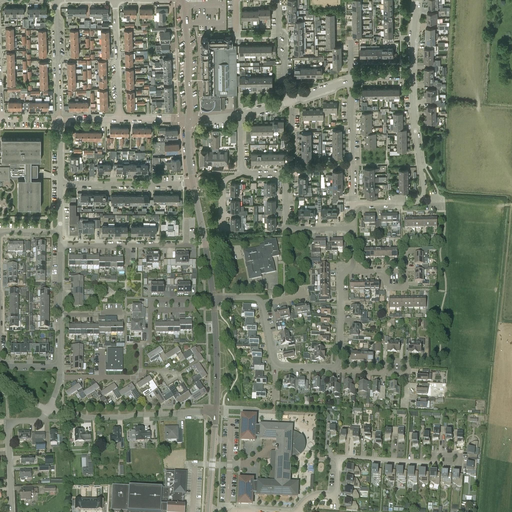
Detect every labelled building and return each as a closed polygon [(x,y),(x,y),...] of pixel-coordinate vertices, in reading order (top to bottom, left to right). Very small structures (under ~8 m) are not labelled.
[(167,8),(156,9),(156,12),(158,12),(159,23),(165,23),(165,15),(167,15),(167,8)] [(120,12),(120,16),(123,17),(126,17),(126,21),(129,21),(129,17),(129,9),(123,9),(123,12),(120,12)] [(169,32),(159,32),(160,43),(161,43),(168,42),(169,42),(169,32)] [(201,107),(201,108),(202,109),(203,109),(204,110),(205,110),(206,110),(207,110),(208,110),(209,110),(210,110),(211,109),(211,110),(219,110),(221,110),(221,97),(218,97),(218,95),(233,95),(235,95),(237,95),(237,92),(236,63),(236,46),(233,46),(233,39),(231,39),(231,38),(224,38),(209,38),(201,38),(201,46),(202,46),(202,51),(201,51),(201,57),(202,57),(202,77),(204,76),(204,88),(203,88),(204,95),(205,95),(205,97),(202,99),(202,98),(202,99),(201,99),(201,100),(201,101),(201,102),(201,103),(201,104),(201,105),(202,105),(202,106),(201,107)] [(161,45),(155,45),(156,53),(162,53),(162,51),(169,51),(169,44),(168,44),(168,42),(161,43),(161,45)] [(272,46),(266,46),(266,54),(272,54),(276,54),(275,46),(272,46)] [(428,49),(424,49),(424,56),(433,56),(433,52),(436,52),(436,46),(428,46),(428,49)] [(159,62),(154,62),(154,65),(162,64),(170,64),(170,58),(165,58),(165,55),(162,55),(162,58),(159,58),(159,62)] [(433,56),(424,56),(424,63),(430,63),(430,66),(431,66),(437,66),(437,60),(433,60),(433,56)] [(431,69),(424,69),(424,76),(433,76),(433,72),(437,72),(437,68),(437,66),(431,66),(431,69)] [(433,76),(424,76),(424,83),(431,83),(431,86),(440,86),(441,86),(441,82),(437,82),(437,80),(433,80),(433,76)] [(425,93),(424,93),(424,95),(438,94),(438,89),(440,89),(440,86),(431,86),(431,89),(426,89),(426,92),(425,93)] [(438,94),(424,95),(424,96),(426,96),(426,97),(426,100),(431,100),(431,103),(441,103),(441,100),(438,100),(438,94)] [(15,102),(14,110),(21,110),(21,105),(25,105),(25,102),(21,102),(15,102)] [(25,102),(25,105),(29,105),(28,110),(35,110),(35,102),(29,102),(25,102)] [(426,110),(425,110),(425,112),(436,112),(437,112),(439,112),(439,107),(439,106),(441,106),(441,103),(431,103),(431,106),(427,106),(427,109),(426,110)] [(426,121),(425,121),(425,123),(427,123),(431,123),(431,126),(438,125),(438,120),(439,120),(439,117),(436,117),(427,117),(427,120),(426,121)] [(165,127),(158,128),(159,133),(165,133),(165,137),(160,137),(160,141),(168,141),(168,137),(177,137),(177,129),(165,129),(165,127)] [(212,165),(212,171),(219,171),(222,171),(222,165),(227,165),(227,152),(218,152),(218,148),(219,148),(219,135),(218,135),(218,131),(213,131),(212,152),(212,165)] [(72,132),(72,136),(75,136),(75,140),(79,140),(79,143),(82,143),(82,140),(82,132),(75,132),(72,132)] [(0,155),(0,164),(9,165),(9,177),(24,177),(24,179),(18,179),(18,180),(20,180),(19,185),(18,185),(18,193),(19,193),(20,199),(19,204),(18,204),(18,209),(40,209),(40,204),(38,204),(38,199),(38,193),(40,193),(40,185),(38,185),(38,180),(40,180),(40,179),(31,179),(31,176),(37,176),(37,164),(31,164),(31,161),(40,161),(38,161),(38,155),(40,155),(40,139),(36,139),(36,140),(30,141),(25,140),(25,139),(16,139),(16,140),(11,141),(6,140),(6,139),(1,139),(1,156),(0,155)] [(153,142),(153,146),(159,146),(160,153),(165,153),(178,152),(178,143),(165,144),(165,141),(153,142)] [(397,151),(390,151),(390,155),(399,155),(399,151),(409,151),(409,149),(407,149),(406,146),(406,145),(397,146),(397,151)] [(201,151),(201,165),(208,165),(212,165),(212,152),(208,152),(208,151),(201,151)] [(171,162),(166,162),(166,165),(166,170),(172,169),(172,170),(180,169),(179,160),(179,159),(171,160),(171,162)] [(141,164),(141,173),(147,173),(147,170),(151,170),(151,162),(145,162),(145,164),(141,164)] [(0,179),(9,180),(9,177),(9,165),(0,164),(0,179)] [(298,176),(298,182),(307,182),(307,176),(311,176),(311,173),(305,173),(305,176),(298,176)] [(298,187),(298,193),(304,193),(305,193),(305,196),(312,196),(312,195),(312,193),(311,193),(311,187),(307,187),(298,187)] [(344,187),(328,188),(328,190),(333,190),(333,193),(332,193),(332,196),(338,196),(338,193),(342,193),(342,190),(344,189),(344,187)] [(267,188),(264,188),(264,197),(270,197),(270,194),(275,194),(275,188),(267,188)] [(239,189),(230,189),(230,195),(236,194),(236,197),(242,197),(242,194),(239,194),(239,189)] [(378,190),(363,190),(363,192),(364,192),(364,196),(367,196),(367,199),(377,199),(376,196),(374,196),(374,192),(378,192),(378,190)] [(77,196),(77,205),(81,205),(81,203),(87,203),(87,199),(87,195),(81,195),(81,196),(77,196)] [(151,199),(151,205),(153,205),(153,203),(159,203),(159,195),(153,195),(153,199),(151,199)] [(172,195),(172,203),(177,203),(177,206),(181,206),(181,200),(178,200),(178,195),(172,195)] [(142,199),(142,204),(148,204),(148,206),(150,206),(150,205),(151,205),(151,199),(148,199),(148,196),(142,196),(142,199)] [(236,200),(231,200),(231,206),(239,206),(239,200),(242,200),(242,197),(236,197),(236,200)] [(270,197),(264,197),(264,200),(267,200),(267,205),(270,205),(276,205),(276,200),(270,200),(270,197)] [(321,200),(318,200),(318,201),(318,204),(318,211),(321,211),(321,217),(326,217),(326,209),(321,209),(321,205),(321,204),(321,200)] [(69,204),(69,235),(78,235),(78,232),(78,228),(78,222),(78,219),(78,214),(76,214),(76,204),(69,204)] [(315,209),(309,209),(310,218),(315,217),(315,211),(318,211),(318,204),(315,204),(315,205),(315,209)] [(337,208),(332,208),(332,217),(337,217),(337,210),(340,210),(340,204),(337,204),(337,208)] [(267,205),(264,205),(264,211),(264,214),(270,214),(270,211),(275,211),(276,211),(276,205),(270,205),(267,205)] [(239,206),(231,206),(231,212),(236,211),(236,214),(245,214),(247,214),(247,210),(244,210),(243,206),(239,206)] [(236,217),(231,217),(231,223),(239,223),(242,223),(243,221),(243,219),(242,217),(246,217),(245,214),(236,214),(236,217)] [(264,214),(262,214),(262,217),(264,217),(264,223),(267,222),(270,222),(276,222),(276,217),(270,217),(270,214),(264,214)] [(375,215),(369,216),(370,224),(370,227),(375,227),(375,228),(378,228),(378,222),(375,222),(375,215)] [(381,222),(378,222),(378,228),(381,228),(381,224),(386,224),(386,215),(381,215),(381,222)] [(397,215),(392,215),(392,224),(392,226),(397,226),(397,228),(400,228),(400,222),(397,222),(397,215)] [(364,222),(361,222),(361,229),(364,229),(364,224),(370,224),(369,216),(364,216),(364,222)] [(78,219),(78,222),(78,228),(82,228),(82,232),(85,232),(85,233),(88,233),(88,222),(88,219),(78,219)] [(88,222),(88,233),(90,233),(90,232),(94,232),(94,228),(96,228),(96,219),(93,219),(93,222),(88,222)] [(161,224),(161,230),(166,230),(166,235),(178,235),(178,224),(174,224),(174,219),(166,219),(166,224),(161,224)] [(267,228),(265,228),(265,231),(270,231),(270,228),(276,228),(276,222),(270,222),(267,222),(267,228)] [(239,223),(231,223),(231,229),(236,228),(236,231),(244,231),(244,228),(243,227),(243,226),(243,223),(242,223),(239,223)] [(332,244),(329,244),(329,252),(337,252),(337,249),(337,240),(337,238),(335,238),(335,240),(332,240),(332,244)] [(339,238),(337,238),(337,240),(337,249),(343,249),(343,251),(346,252),(346,244),(343,244),(343,240),(339,240),(339,238)] [(315,246),(312,246),(312,252),(315,252),(315,253),(320,253),(320,249),(320,246),(320,239),(318,239),(318,240),(314,240),(315,246)] [(322,239),(320,239),(320,246),(320,249),(326,249),(326,252),(329,252),(329,244),(326,244),(326,240),(322,240),(322,239)] [(246,253),(244,254),(246,263),(247,268),(249,278),(251,277),(252,279),(261,277),(261,275),(275,272),(272,260),(271,260),(271,258),(272,258),(279,256),(278,253),(279,253),(278,252),(278,251),(276,242),(274,242),(273,240),(264,242),(263,242),(264,245),(259,246),(260,248),(255,249),(246,251),(246,253)] [(17,243),(17,253),(22,253),(22,254),(26,254),(26,252),(26,249),(26,247),(22,247),(22,243),(17,243)] [(422,254),(414,254),(415,259),(423,259),(428,259),(428,251),(428,247),(425,247),(422,248),(422,251),(422,254)] [(170,260),(170,267),(181,267),(181,254),(180,254),(177,254),(175,254),(175,260),(170,260)] [(181,254),(181,267),(192,267),(192,260),(188,260),(188,254),(181,254)] [(423,259),(415,259),(415,265),(422,265),(422,268),(428,268),(428,259),(423,259)] [(328,262),(318,262),(318,265),(320,265),(320,271),(329,271),(329,265),(328,265),(328,262)] [(422,271),(415,271),(415,276),(420,276),(423,276),(426,276),(426,271),(428,271),(428,270),(432,270),(432,268),(428,268),(422,268),(422,271)] [(420,276),(415,276),(415,282),(422,282),(422,285),(428,285),(428,282),(423,282),(423,276),(420,276)] [(34,283),(34,287),(41,287),(41,283),(45,283),(46,282),(45,281),(45,278),(35,278),(35,283),(34,283)] [(375,281),(370,281),(370,289),(370,290),(375,290),(376,296),(379,296),(379,281),(375,281)] [(148,282),(148,285),(151,285),(151,294),(157,294),(157,282),(148,282)] [(353,282),(350,282),(350,291),(354,290),(359,290),(359,285),(359,282),(353,282)] [(9,291),(9,297),(18,297),(18,294),(20,294),(20,288),(14,288),(14,291),(9,291)] [(38,288),(38,291),(40,291),(40,297),(48,297),(48,291),(44,291),(44,288),(38,288)] [(319,295),(319,296),(319,301),(326,301),(326,298),(329,298),(329,292),(320,292),(320,295),(319,295)] [(306,304),(300,305),(302,315),(307,314),(307,317),(311,316),(310,309),(309,304),(306,305),(306,304)] [(132,305),(132,314),(133,314),(134,314),(145,314),(145,308),(143,308),(143,305),(132,305)] [(243,305),(242,314),(244,314),(244,318),(245,318),(254,318),(254,312),(250,312),(250,305),(243,305)] [(295,312),(292,312),(292,314),(293,320),(297,319),(297,316),(302,315),(300,305),(294,306),(295,312)] [(288,307),(282,308),(284,319),(290,318),(290,320),(293,320),(292,314),(289,315),(288,307)] [(277,311),(274,311),(275,317),(276,323),(282,322),(281,319),(284,319),(282,308),(277,309),(277,311)] [(353,312),(353,317),(360,317),(360,322),(361,322),(367,322),(372,322),(372,320),(368,319),(367,319),(367,312),(359,312),(353,312)] [(254,318),(245,318),(245,328),(247,328),(247,331),(248,331),(255,332),(256,332),(257,325),(253,325),(254,318)] [(9,329),(9,331),(20,331),(20,322),(18,322),(9,322),(9,329)] [(40,322),(40,331),(47,331),(47,329),(48,329),(48,322),(40,322)] [(131,322),(131,332),(133,332),(141,332),(141,329),(145,329),(145,322),(133,322),(131,322)] [(318,323),(318,327),(321,327),(320,332),(330,333),(330,327),(323,327),(323,324),(321,324),(318,323)] [(286,333),(279,334),(280,340),(290,338),(289,332),(292,332),(291,329),(286,330),(286,333)] [(245,340),(245,344),(259,345),(259,339),(255,338),(255,332),(256,332),(255,332),(248,331),(247,331),(248,331),(247,341),(245,340)] [(290,338),(280,340),(281,345),(288,344),(289,347),(295,346),(294,343),(293,337),(290,338)] [(385,337),(385,344),(388,344),(387,351),(390,351),(390,352),(393,352),(394,341),(391,341),(391,338),(388,338),(388,337),(385,337)] [(394,341),(393,352),(397,352),(397,351),(399,352),(400,345),(403,345),(403,339),(399,339),(399,342),(394,341)] [(407,339),(406,345),(409,345),(409,352),(412,352),(412,353),(415,353),(415,342),(409,342),(409,339),(407,339)] [(415,342),(415,353),(418,353),(418,352),(421,353),(421,346),(424,346),(424,340),(419,340),(419,343),(415,342)] [(10,346),(10,354),(13,354),(13,355),(20,355),(20,346),(16,346),(16,341),(13,341),(13,346),(10,346)] [(20,346),(20,355),(24,355),(27,355),(27,354),(29,354),(29,341),(24,341),(24,346),(20,346)] [(29,341),(29,354),(32,354),(32,355),(39,355),(39,346),(35,346),(35,341),(29,341)] [(39,346),(39,355),(43,355),(45,355),(45,354),(48,354),(48,341),(42,341),(39,341),(39,346)] [(243,344),(242,348),(250,348),(250,354),(252,354),(252,358),(253,358),(260,358),(261,358),(262,352),(258,352),(259,345),(245,344),(243,344)] [(312,344),(311,350),(314,350),(314,354),(325,354),(325,351),(324,351),(324,348),(317,348),(318,344),(312,344)] [(159,347),(146,355),(151,362),(159,357),(162,363),(167,360),(164,355),(159,347)] [(177,347),(164,355),(167,360),(170,358),(172,360),(177,357),(180,363),(185,360),(182,355),(177,347)] [(195,347),(182,355),(185,360),(193,355),(198,363),(203,360),(199,354),(202,352),(199,347),(196,349),(195,347)] [(288,351),(282,352),(284,359),(294,357),(293,353),(296,352),(295,347),(288,348),(288,351)] [(106,368),(106,371),(122,371),(122,350),(107,350),(107,368),(106,368)] [(250,367),(250,371),(254,371),(255,371),(263,371),(264,372),(264,365),(260,365),(260,358),(261,358),(260,358),(253,358),(252,358),(253,358),(252,367),(250,367)] [(199,374),(190,379),(194,384),(199,381),(206,376),(198,363),(193,366),(199,374)] [(70,367),(70,370),(77,370),(77,373),(83,373),(83,364),(73,364),(73,367),(70,367)] [(417,373),(417,380),(428,381),(428,374),(429,374),(429,370),(423,370),(423,374),(417,373)] [(250,371),(254,371),(255,371),(255,381),(257,381),(257,384),(262,384),(262,385),(266,385),(266,378),(263,378),(263,371),(264,372),(263,371),(255,371),(254,371),(250,371)] [(138,383),(136,385),(139,389),(146,385),(147,386),(148,386),(150,389),(148,391),(150,394),(152,392),(157,389),(149,377),(138,383)] [(283,382),(283,386),(287,386),(287,389),(294,389),(295,378),(293,378),(284,377),(284,382),(283,382)] [(296,383),(295,389),(297,389),(299,390),(305,390),(308,390),(308,381),(305,381),(305,379),(304,379),(304,378),(301,378),(301,379),(299,379),(299,383),(296,383)] [(313,379),(313,389),(319,389),(319,393),(325,393),(325,384),(322,384),(322,383),(320,382),(320,379),(313,379)] [(329,379),(329,389),(333,389),(333,393),(333,395),(335,398),(339,398),(339,393),(339,387),(336,387),(336,380),(329,379)] [(193,395),(191,397),(193,402),(206,394),(199,381),(194,384),(197,390),(192,394),(193,395)] [(344,381),(344,391),(348,391),(348,395),(354,395),(354,389),(354,387),(353,387),(351,388),(351,381),(344,381)] [(359,382),(359,392),(366,393),(365,405),(369,405),(370,390),(367,390),(367,382),(359,382)] [(373,391),(373,394),(379,394),(379,396),(378,396),(378,400),(385,400),(385,387),(380,387),(380,383),(373,382),(373,389),(373,391)] [(388,383),(388,391),(391,391),(391,395),(400,395),(400,388),(396,388),(397,383),(388,383)] [(78,384),(65,392),(68,397),(76,392),(82,400),(86,397),(83,392),(78,384)] [(83,392),(86,397),(88,400),(92,398),(90,396),(95,393),(102,404),(104,402),(106,401),(104,397),(101,392),(96,384),(83,392)] [(113,384),(101,392),(104,397),(112,392),(117,400),(122,397),(119,392),(113,384)] [(131,384),(119,392),(122,397),(130,392),(135,400),(137,403),(141,400),(131,384)] [(254,384),(253,394),(256,394),(256,398),(266,398),(266,391),(265,391),(262,391),(262,385),(262,384),(257,384),(254,384)] [(417,387),(416,394),(427,395),(427,388),(429,388),(429,385),(423,385),(423,388),(417,387)] [(173,386),(168,389),(170,392),(173,397),(178,405),(191,397),(188,392),(181,396),(180,395),(179,396),(173,386)] [(157,389),(152,392),(160,405),(173,397),(170,392),(162,397),(157,389)] [(415,404),(415,407),(416,407),(416,408),(426,409),(429,409),(430,402),(428,402),(428,399),(421,399),(421,401),(417,401),(416,401),(416,404),(415,404)] [(240,479),(239,504),(252,505),(252,494),(257,494),(257,495),(297,497),(298,484),(289,484),(290,459),(293,458),(295,458),(296,458),(297,457),(298,457),(299,456),(301,455),(301,454),(302,453),(303,452),(303,451),(304,449),(304,448),(304,446),(304,445),(304,443),(304,441),(302,438),(301,437),(300,435),(298,434),(296,433),(295,433),(294,432),(293,432),(291,432),(292,427),(260,426),(260,427),(255,426),(256,416),(242,415),(241,440),(255,441),(255,438),(260,438),(260,439),(278,440),(277,450),(276,450),(275,452),(272,451),(271,483),(258,482),(258,483),(253,482),(253,480),(240,479)] [(327,424),(327,432),(330,432),(330,433),(331,433),(330,437),(331,438),(331,437),(332,437),(333,437),(334,437),(335,437),(336,437),(336,436),(337,433),(336,433),(336,427),(337,427),(337,424),(337,423),(336,422),(331,421),(330,424),(327,424)] [(362,426),(361,432),(364,433),(364,435),(365,435),(365,438),(366,438),(366,439),(367,439),(368,439),(369,440),(370,440),(371,440),(371,435),(370,435),(370,429),(371,429),(371,426),(362,426)] [(433,436),(432,441),(433,441),(434,441),(434,440),(435,440),(436,440),(437,440),(438,440),(438,437),(439,437),(439,435),(439,434),(443,434),(443,433),(443,428),(442,428),(441,427),(440,427),(434,426),(434,429),(434,430),(434,436),(433,436)] [(177,427),(165,428),(165,432),(167,432),(167,435),(165,435),(165,440),(177,439),(177,443),(181,443),(181,435),(177,435),(177,427)] [(350,430),(350,436),(353,436),(353,439),(354,439),(353,443),(354,443),(355,443),(356,443),(357,443),(358,442),(359,442),(359,439),(359,428),(350,427),(350,430)] [(421,427),(420,437),(423,437),(423,440),(424,440),(424,445),(425,445),(426,444),(427,444),(428,444),(429,444),(430,440),(429,440),(429,434),(430,434),(430,431),(424,431),(424,427),(421,427)] [(443,434),(446,434),(446,437),(446,441),(447,441),(448,441),(449,441),(450,441),(451,440),(452,440),(452,437),(453,428),(447,427),(446,428),(443,428),(443,433),(443,434)] [(131,432),(129,432),(129,441),(136,441),(136,442),(144,441),(144,440),(150,440),(150,432),(144,433),(143,428),(135,429),(135,432),(134,432),(134,431),(131,432)] [(191,438),(191,442),(199,442),(199,428),(191,428),(191,431),(187,431),(187,438),(191,438)] [(385,436),(384,441),(385,441),(386,441),(387,441),(387,440),(388,440),(389,440),(390,440),(390,437),(391,437),(392,434),(395,434),(395,428),(392,428),(391,430),(386,430),(386,436),(385,436)] [(395,428),(395,434),(398,435),(398,437),(399,437),(398,442),(399,442),(400,442),(401,441),(402,441),(403,441),(404,441),(404,437),(403,437),(404,431),(398,431),(399,428),(395,428)] [(113,436),(109,436),(109,444),(120,443),(120,449),(123,449),(123,439),(120,440),(120,429),(113,430),(112,430),(113,436)] [(340,438),(339,443),(340,443),(341,443),(341,442),(342,442),(343,442),(344,442),(345,442),(346,439),(347,436),(350,436),(350,430),(347,429),(346,432),(341,431),(341,438),(340,438)] [(454,430),(454,437),(457,437),(457,440),(458,440),(457,444),(459,444),(460,444),(461,444),(462,443),(463,443),(463,440),(463,434),(457,433),(458,431),(454,430)] [(75,434),(74,435),(74,437),(75,438),(75,442),(84,442),(84,441),(90,441),(90,434),(84,434),(83,431),(75,431),(75,434)] [(29,432),(18,432),(18,440),(19,440),(19,442),(20,442),(22,442),(23,441),(23,440),(26,440),(26,439),(29,439),(29,432)] [(56,432),(50,432),(50,443),(57,443),(57,442),(59,442),(59,435),(56,435),(56,432)] [(372,432),(372,439),(375,439),(375,442),(376,442),(376,445),(377,445),(378,445),(379,446),(380,446),(381,446),(382,442),(381,442),(381,435),(376,435),(376,432),(372,432)] [(409,433),(409,440),(412,440),(412,443),(412,447),(413,447),(414,447),(415,447),(416,446),(417,446),(418,446),(418,443),(417,443),(418,434),(412,433),(409,433)] [(468,449),(467,454),(469,454),(468,459),(469,459),(473,459),(473,461),(477,461),(478,442),(476,442),(475,442),(474,442),(472,443),(471,444),(470,444),(469,445),(469,449),(468,449)] [(53,456),(45,457),(45,465),(53,465),(53,456)] [(467,464),(466,470),(467,470),(467,474),(468,475),(469,475),(470,476),(471,477),(472,477),(473,478),(474,478),(476,477),(477,464),(477,461),(473,461),(473,459),(469,459),(469,460),(468,460),(468,464),(467,464)] [(347,470),(347,472),(348,473),(348,476),(360,477),(360,476),(360,475),(360,474),(360,473),(360,472),(360,471),(359,471),(359,470),(358,469),(358,468),(354,467),(354,466),(347,466),(347,470)] [(372,467),(371,474),(372,474),(372,479),(373,479),(374,479),(374,480),(375,480),(375,481),(376,481),(377,481),(377,482),(378,482),(379,482),(380,482),(381,482),(381,473),(382,470),(378,469),(378,468),(376,468),(372,467)] [(386,468),(385,475),(386,475),(386,479),(386,480),(387,480),(388,480),(388,481),(389,481),(390,482),(391,482),(391,483),(392,483),(393,483),(394,483),(395,483),(395,470),(392,470),(392,469),(390,469),(386,468)] [(397,469),(396,476),(397,476),(397,480),(398,480),(398,481),(399,481),(400,482),(401,482),(401,483),(402,483),(403,483),(404,483),(405,483),(406,483),(406,480),(407,471),(403,471),(403,469),(401,469),(397,469)] [(408,470),(407,477),(409,477),(408,481),(409,481),(410,481),(410,482),(411,482),(411,483),(412,483),(413,483),(413,484),(414,484),(415,484),(416,484),(417,484),(417,482),(418,472),(414,472),(414,470),(412,470),(408,470)] [(419,470),(419,477),(420,477),(420,481),(420,482),(421,482),(422,482),(422,483),(423,483),(423,484),(424,484),(425,484),(425,485),(426,485),(427,485),(428,485),(429,472),(426,472),(426,471),(423,471),(419,470)] [(31,471),(20,471),(20,479),(21,479),(21,480),(21,481),(24,481),(24,480),(24,479),(28,479),(27,478),(31,477),(31,471)] [(430,471),(430,478),(431,478),(431,482),(432,483),(433,483),(434,484),(435,485),(436,485),(437,485),(437,486),(438,486),(439,486),(439,485),(440,481),(440,473),(437,473),(437,471),(430,471)] [(112,486),(111,511),(121,511),(184,511),(184,505),(182,505),(183,494),(185,494),(187,472),(174,472),(165,472),(164,489),(112,486)] [(442,472),(441,479),(442,479),(442,483),(443,483),(444,484),(445,484),(445,485),(446,485),(446,486),(447,486),(448,486),(449,486),(450,486),(451,486),(451,474),(448,474),(448,472),(446,472),(442,472)] [(453,472),(452,479),(453,480),(453,484),(454,484),(455,484),(455,485),(456,485),(457,486),(458,486),(458,487),(459,487),(460,487),(461,487),(462,487),(463,475),(459,474),(459,473),(457,473),(453,472)] [(346,482),(346,484),(347,484),(347,487),(359,488),(360,487),(360,486),(360,485),(359,484),(359,483),(358,482),(358,481),(358,480),(357,480),(357,479),(353,479),(353,478),(346,477),(346,482)] [(23,491),(20,491),(21,501),(26,500),(26,501),(30,501),(30,498),(33,498),(33,495),(38,494),(37,489),(32,489),(22,490),(23,491)] [(345,493),(345,496),(347,496),(346,499),(359,500),(359,499),(359,498),(359,497),(359,496),(359,495),(358,495),(358,494),(357,493),(357,492),(357,491),(356,491),(352,491),(352,489),(345,489),(345,493)] [(344,505),(344,507),(346,507),(346,511),(358,511),(358,510),(358,509),(358,508),(358,507),(358,506),(357,506),(357,505),(356,505),(356,504),(356,503),(352,502),(352,501),(345,501),(344,505)]
